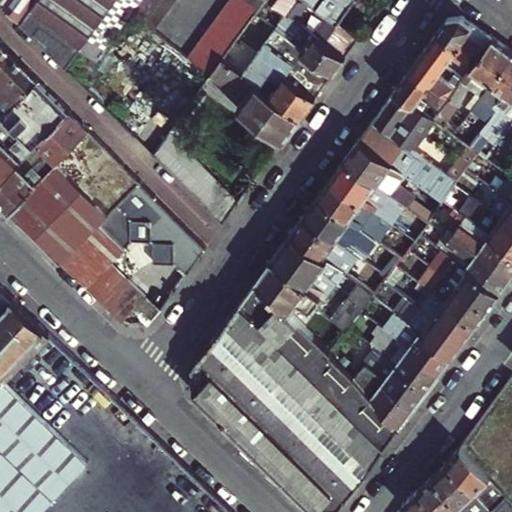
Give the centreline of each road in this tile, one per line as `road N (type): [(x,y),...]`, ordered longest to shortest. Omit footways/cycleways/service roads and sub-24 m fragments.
road 1 (residential): [(237,256),(0,18)]
road 2 (residential): [(237,256),(422,0)]
road 3 (residential): [(0,240),(146,382)]
road 4 (residential): [(494,350),(375,511)]
road 5 (residential): [(146,382),(279,511)]
road 6 (residential): [(146,382),(237,256)]
